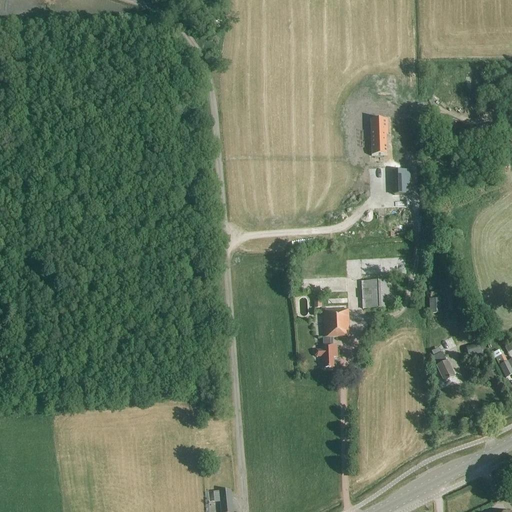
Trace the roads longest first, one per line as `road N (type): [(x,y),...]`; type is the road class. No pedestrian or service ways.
road 1 (track): [(133,0),(155,7),(195,42),(208,69),(244,511)]
road 2 (track): [(349,511),(345,357),(355,338),(353,267)]
road 3 (primary): [(378,511),(511,442)]
